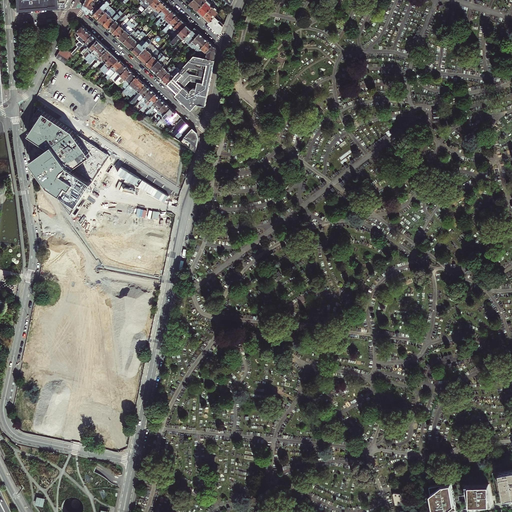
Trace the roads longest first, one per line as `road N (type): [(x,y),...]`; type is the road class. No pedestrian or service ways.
road 1 (residential): [(119,458),(28,440),(4,419),(33,256),(15,105)]
road 2 (residential): [(97,266),(119,458)]
road 3 (tertiary): [(173,282),(133,461)]
road 4 (residential): [(206,129),(71,13)]
